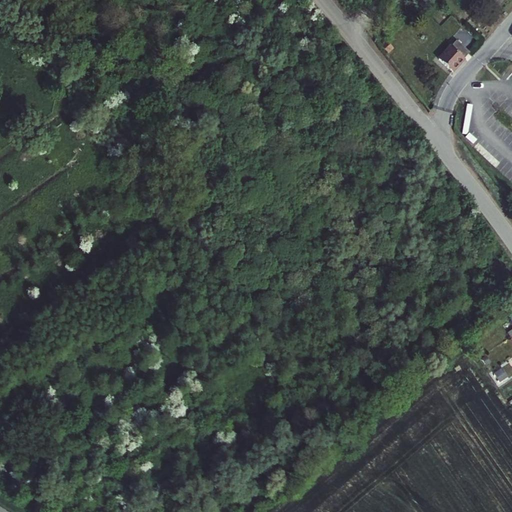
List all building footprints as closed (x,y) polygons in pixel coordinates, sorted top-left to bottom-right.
[(487,0),(497,9),(505,0),(487,0)] [(469,53),(454,39),(448,46),(450,47),(438,60),(452,72),(469,53)] [(389,52),(393,48),(386,41),(383,44),(389,52)] [(383,44),(380,46),(387,54),(389,52),(383,44)] [(473,147),(477,142),(466,132),(461,137),(473,147)] [(495,167),(499,162),(479,143),(474,148),(495,167)] [(486,366),(490,363),(486,356),(481,360),(486,366)] [(502,369),(494,375),(500,383),(508,377),(502,369)]
